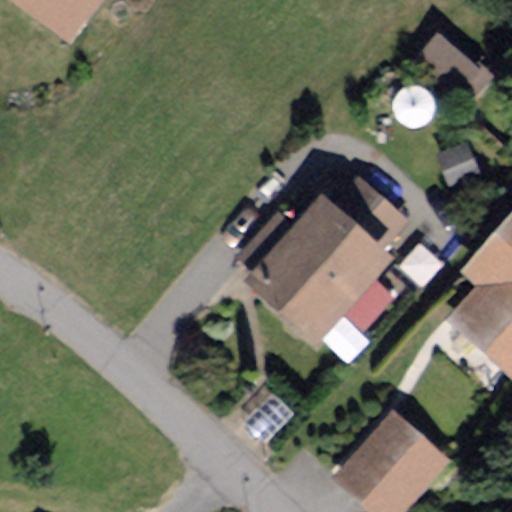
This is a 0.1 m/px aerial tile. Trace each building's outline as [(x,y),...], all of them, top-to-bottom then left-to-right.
[(0,0),(0,6),(66,56),(102,0),(0,0)] [(389,189),(361,202),(378,240),(406,227),(389,189)] [(385,268),(307,202),(231,288),(336,374),(389,305),(368,286),(385,268)] [(511,389),(511,202),(447,279),(464,293),(434,327),(510,392),(511,389)] [(381,418),(325,487),(351,511),(401,511),(438,469),(381,418)]
